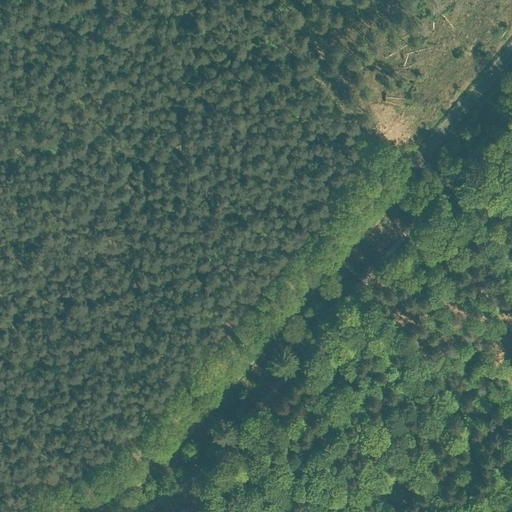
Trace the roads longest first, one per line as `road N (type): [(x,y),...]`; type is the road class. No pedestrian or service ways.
road 1 (tertiary): [(77,511),(184,431),(511,50)]
road 2 (track): [(299,0),(321,82),(511,272)]
